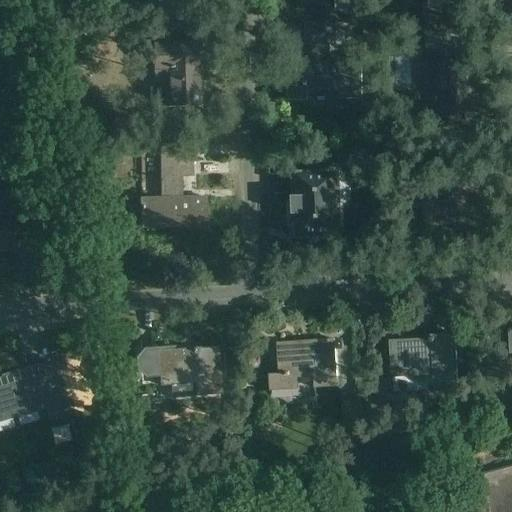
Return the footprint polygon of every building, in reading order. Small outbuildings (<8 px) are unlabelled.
[(355,12),(355,0),(335,0),(335,12),(355,12)] [(335,22),(324,22),(304,23),(305,46),(312,46),(312,58),(286,59),(287,102),(308,101),(308,91),(338,90),(338,100),(362,100),(362,77),(354,77),(353,57),(330,58),(330,46),(335,45),(335,22)] [(363,26),(363,35),(367,35),(368,43),(379,43),(379,29),(363,26)] [(379,29),(379,43),(395,42),(394,32),(379,29)] [(439,128),(439,129),(481,123),(477,98),(471,98),(471,96),(466,97),(465,90),(466,89),(461,49),(451,51),(449,36),(423,32),(427,55),(432,54),(437,87),(433,88),(435,106),(429,108),(425,114),(426,122),(432,128),(439,128)] [(198,108),(198,47),(152,48),(152,70),(153,70),(153,74),(154,78),(160,83),(164,85),(168,85),(168,109),(198,108)] [(205,199),(191,199),(181,199),(181,177),(191,177),(190,146),(160,147),(161,178),(165,178),(165,199),(140,200),(141,229),(206,227),(205,199)] [(237,169),(237,158),(206,158),(206,168),(237,169)] [(423,204),(423,208),(425,228),(455,226),(455,231),(483,229),(478,170),(451,172),(453,202),(423,204)] [(293,197),(291,198),(292,216),(293,216),(297,216),(298,236),(311,236),(311,240),(325,239),(325,236),(338,235),(336,175),(332,175),(332,171),(321,172),(321,175),(296,176),(296,177),(296,178),(296,194),(296,197),(293,197)] [(398,182),(400,210),(417,208),(414,180),(398,182)] [(0,216),(0,251),(12,252),(12,242),(26,242),(26,207),(12,207),(12,216),(0,216)] [(390,342),(391,362),(391,377),(432,375),(433,391),(457,390),(455,336),(430,337),(430,341),(390,342)] [(304,348),(304,346),(278,347),(278,346),(277,346),(279,375),(269,376),(271,406),(316,403),(316,389),(337,388),(334,341),(311,342),(312,347),(304,348)] [(218,348),(157,353),(144,354),(138,361),(139,370),(146,376),(159,375),(160,387),(161,387),(161,385),(194,383),(195,397),(222,395),(218,348)] [(50,364),(13,375),(15,381),(3,384),(2,380),(0,380),(0,421),(11,418),(9,413),(44,403),(49,420),(68,415),(63,397),(60,398),(50,364)] [(341,397),(343,434),(358,433),(356,396),(341,397)]
